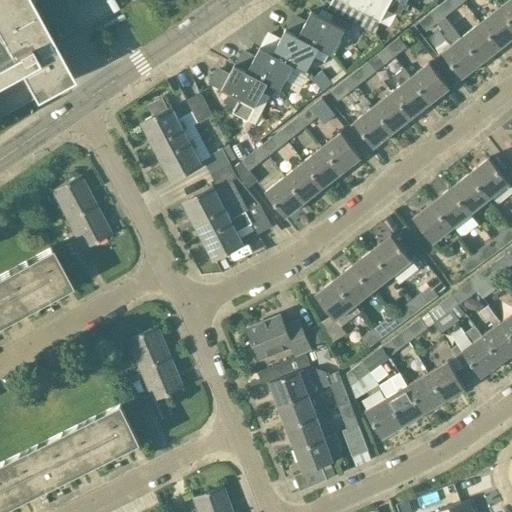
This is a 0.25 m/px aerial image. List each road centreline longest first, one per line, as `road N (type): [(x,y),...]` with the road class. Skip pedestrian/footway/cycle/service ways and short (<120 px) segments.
road 1 (residential): [(188,308),(307,248),(511,85)]
road 2 (residential): [(301,511),(471,441),(511,409)]
road 3 (residential): [(0,360),(167,270)]
road 4 (residential): [(167,270),(80,104)]
road 5 (residential): [(76,511),(239,433)]
road 6 (tertiary): [(99,91),(233,0)]
road 7 (residential): [(239,433),(188,308)]
